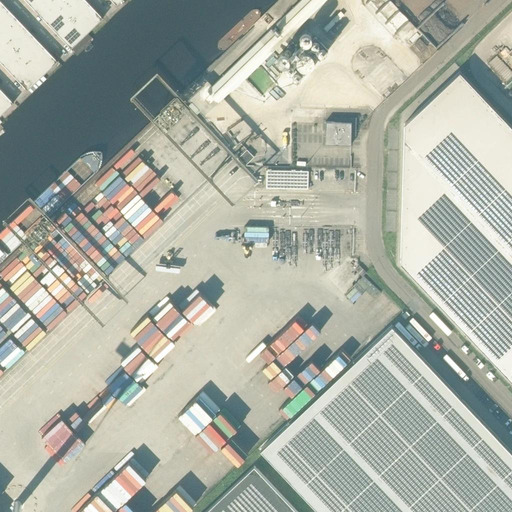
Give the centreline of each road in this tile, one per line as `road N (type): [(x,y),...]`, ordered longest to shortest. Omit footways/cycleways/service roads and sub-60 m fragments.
road 1 (unclassified): [(511,408),(395,287),(372,229),(378,112),(499,0)]
road 2 (unknown): [(62,463),(20,420),(25,396),(68,344),(188,240),(222,223)]
road 3 (unknown): [(62,463),(240,316),(267,269)]
road 4 (unknown): [(222,223),(298,216),(372,229)]
